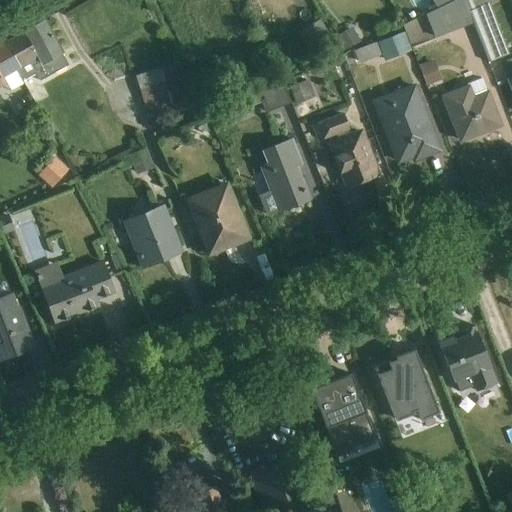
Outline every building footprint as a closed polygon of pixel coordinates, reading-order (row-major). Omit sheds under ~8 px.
[(407,43),(473,26),(466,0),(400,18),(407,43)] [(44,77),(68,63),(44,20),(19,35),(44,77)] [(376,43),(356,50),(359,60),(379,52),(376,43)] [(511,53),(498,59),(505,77),(511,73),(511,53)] [(424,86),(439,82),(432,60),(417,64),(424,86)] [(169,66),(133,77),(144,115),(180,105),(169,66)] [(456,141),(500,127),(484,78),(440,93),(456,141)] [(308,83),(262,91),(265,110),(311,101),(308,83)] [(396,168),(440,151),(415,84),(371,101),(396,168)] [(346,191),(378,177),(357,129),(325,143),(346,191)] [(254,155),(278,214),(313,200),(290,141),(254,155)] [(207,258),(250,241),(227,183),(184,200),(207,258)] [(140,268),(180,253),(162,206),(123,220),(140,268)] [(52,327),(116,303),(99,257),(34,281),(52,327)] [(0,359),(35,347),(13,288),(0,293),(0,359)] [(458,394),(495,381),(482,342),(444,355),(458,394)] [(384,363),(369,367),(382,411),(385,410),(390,426),(382,429),(387,446),(444,429),(439,411),(435,412),(416,345),(382,355),(384,363)] [(378,452),(365,410),(367,409),(354,368),(310,382),(336,465),(378,452)] [(273,511),(286,511),(305,506),(288,454),(258,463),(273,511)] [(190,511),(225,511),(215,482),(184,493),(190,511)]
